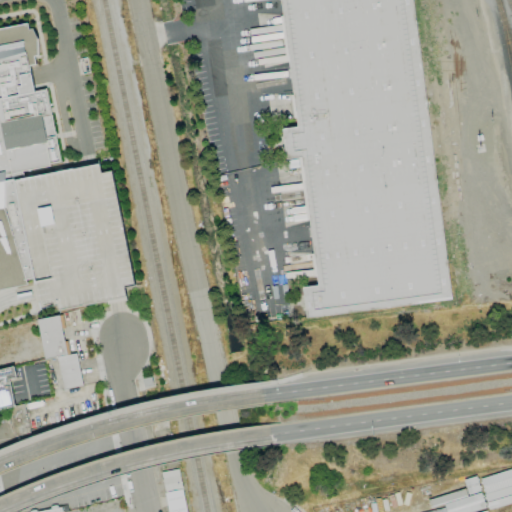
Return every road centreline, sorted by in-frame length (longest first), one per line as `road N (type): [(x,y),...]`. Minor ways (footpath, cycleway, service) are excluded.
road 1 (residential): [(137,0),(236,470),(255,511)]
road 2 (trunk): [(0,510),(145,458),(270,435)]
road 3 (trunk): [(261,396),(160,413),(0,466)]
road 4 (trunk): [(511,362),(261,396)]
road 5 (trunk): [(270,435),(511,403)]
road 6 (residential): [(146,511),(119,382),(123,344)]
